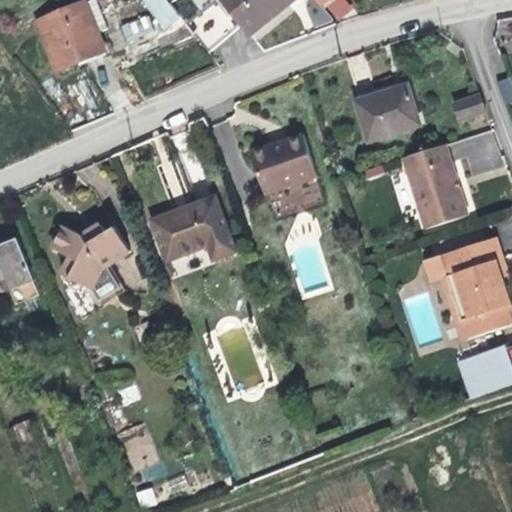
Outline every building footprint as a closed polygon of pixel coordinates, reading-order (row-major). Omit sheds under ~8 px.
[(116,22),(108,0),(77,0),(48,11),(65,57),(113,41),(109,31),(107,25),(116,22)] [(142,0),(137,4),(157,28),(172,16),(158,0),(142,0)] [(273,17),(291,3),(288,0),(220,0),(249,36),(273,17)] [(497,81),(505,105),(511,102),(511,80),(511,77),(497,81)] [(425,132),(412,91),(386,99),(359,107),(372,148),(425,132)] [(494,120),(488,102),(459,110),(464,129),(494,120)] [(301,132),(283,137),(285,143),(280,144),(271,147),(269,142),(247,149),(260,191),(314,175),(301,132)] [(435,235),(476,224),(464,186),(453,152),(412,164),(435,235)] [(239,249),(220,191),(178,204),(155,211),(169,256),(209,242),(214,257),(239,249)] [(90,280),(104,260),(131,243),(116,215),(109,220),(104,214),(90,222),(84,226),(67,216),(53,238),(72,250),(63,264),(90,280)] [(0,285),(40,269),(23,229),(0,238),(0,285)] [(511,255),(509,247),(454,262),(461,286),(481,348),(511,338),(511,279),(509,269),(511,268),(511,255)] [(442,291),(461,286),(454,262),(436,268),(442,291)] [(511,360),(510,353),(469,366),(482,402),(511,391),(511,360)] [(136,384),(119,388),(123,405),(141,400),(136,384)] [(39,444),(28,416),(13,422),(24,449),(39,444)] [(141,422),(117,435),(137,472),(161,459),(141,422)] [(151,486),(134,493),(141,509),(157,503),(151,486)]
